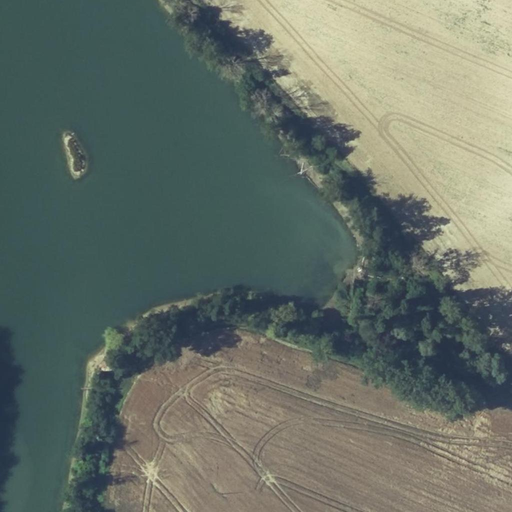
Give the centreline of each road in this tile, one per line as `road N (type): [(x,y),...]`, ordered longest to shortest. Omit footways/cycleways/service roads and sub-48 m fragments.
road 1 (track): [(93,511),(123,383),(147,356),(187,334),(257,327),(447,391),(479,394),(511,379)]
road 2 (track): [(511,374),(440,277),(192,0)]
